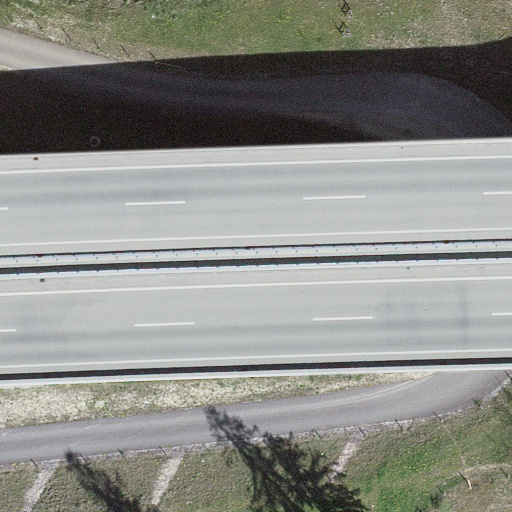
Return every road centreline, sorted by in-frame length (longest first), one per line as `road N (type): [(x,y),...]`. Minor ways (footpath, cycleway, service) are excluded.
road 1 (motorway): [(0,333),(511,314)]
road 2 (motorway): [(511,194),(0,212)]
